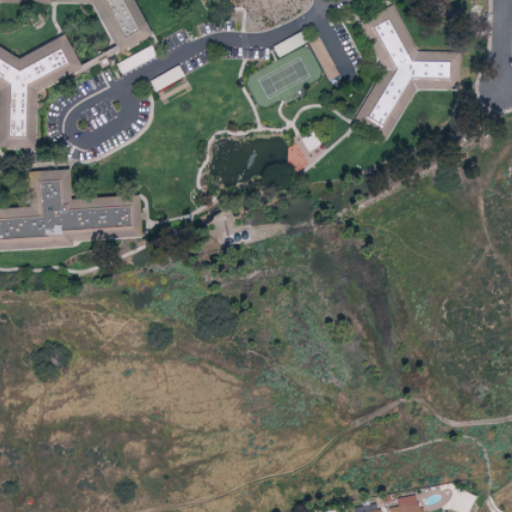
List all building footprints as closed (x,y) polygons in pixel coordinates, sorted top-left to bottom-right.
[(48,0),(49,2),(91,4),(112,52),(146,37),(129,0),(48,0)] [(412,89),(456,90),(456,53),(413,52),(395,14),(369,26),(388,63),(383,65),(354,121),(387,138),(412,89)] [(0,147),(30,148),(31,90),(76,70),(61,36),(13,57),(0,50),(0,92),(2,92),(2,105),(0,105),(0,147)] [(94,52),(97,59),(114,54),(111,46),(94,52)] [(136,237),(134,195),(66,198),(65,170),(23,172),(25,208),(0,208),(0,250),(66,247),(66,241),(136,237)] [(455,511),(467,511),(475,498),(459,489),(449,508),(455,511)] [(426,511),(425,511),(416,511),(414,496),(394,499),(396,511),(426,511)]
